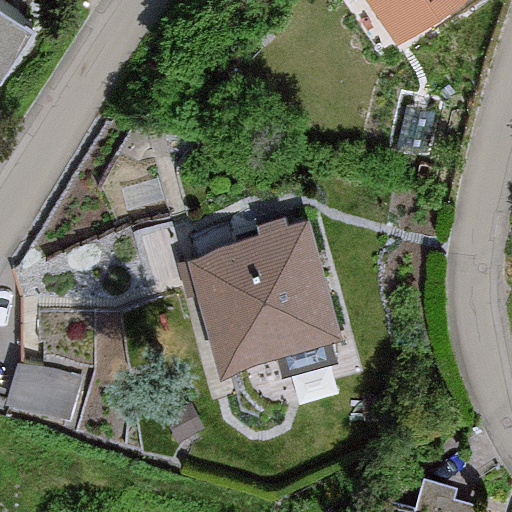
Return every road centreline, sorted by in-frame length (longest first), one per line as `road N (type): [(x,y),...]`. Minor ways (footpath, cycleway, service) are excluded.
road 1 (residential): [(511,92),(486,173),(477,297),(511,420)]
road 2 (residential): [(0,201),(136,0)]
